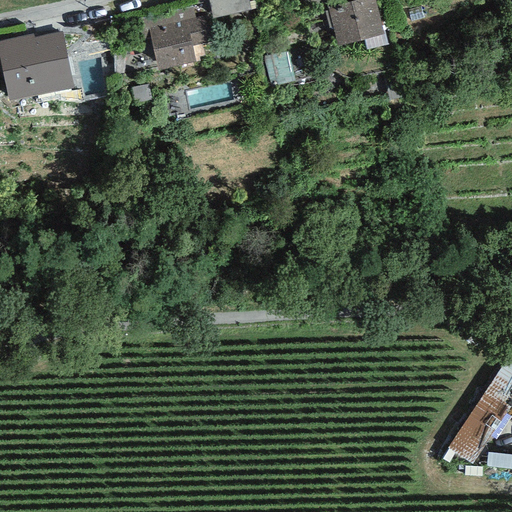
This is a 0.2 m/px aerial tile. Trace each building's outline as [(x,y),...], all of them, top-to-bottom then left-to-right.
[(248,0),(208,0),(212,18),(251,10),(248,0)] [(374,0),(355,0),(327,7),(336,46),(383,35),(374,0)] [(192,6),(140,17),(145,41),(151,40),(158,70),(195,62),(192,47),(209,43),(203,16),(195,17),(192,6)] [(33,34),(0,40),(0,61),(8,101),(73,87),(62,32),(34,37),(33,34)] [(292,56),(271,59),(275,89),(296,86),(292,56)] [(511,419),(511,359),(450,450),(478,469),(511,419)] [(511,469),(511,455),(492,455),(492,469),(511,469)]
